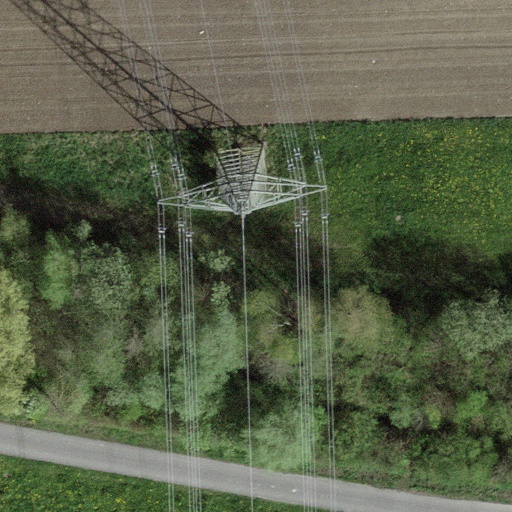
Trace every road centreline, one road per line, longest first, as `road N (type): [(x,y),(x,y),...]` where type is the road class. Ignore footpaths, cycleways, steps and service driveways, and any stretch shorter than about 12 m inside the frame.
road 1 (track): [(372,511),(0,432)]
road 2 (track): [(241,242),(0,200)]
